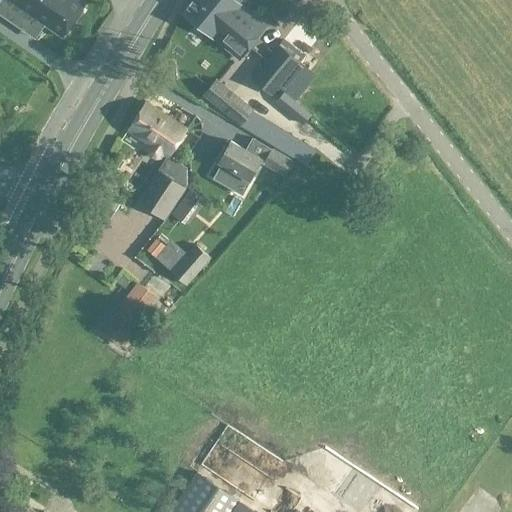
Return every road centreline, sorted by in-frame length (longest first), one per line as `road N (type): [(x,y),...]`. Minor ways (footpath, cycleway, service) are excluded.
road 1 (unclassified): [(511,233),(329,0)]
road 2 (primary): [(43,197),(159,0)]
